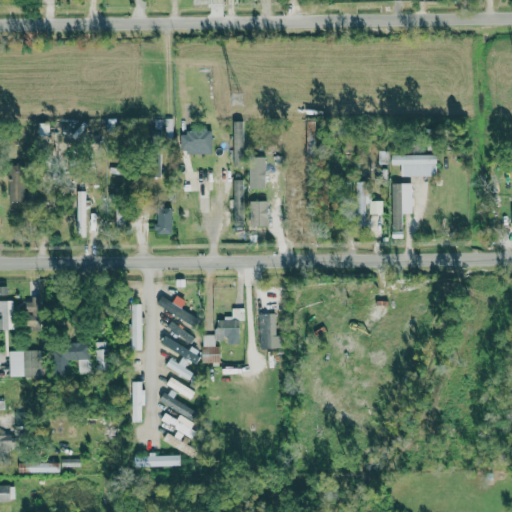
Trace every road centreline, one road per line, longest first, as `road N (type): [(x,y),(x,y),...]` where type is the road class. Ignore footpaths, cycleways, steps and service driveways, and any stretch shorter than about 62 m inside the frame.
road 1 (residential): [(0,19),(511,13)]
road 2 (residential): [(0,261),(511,256)]
